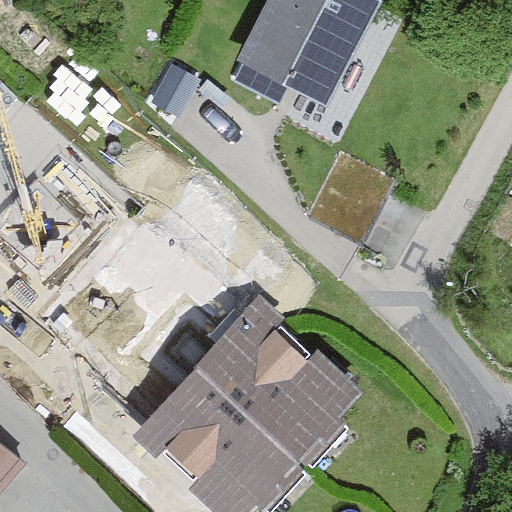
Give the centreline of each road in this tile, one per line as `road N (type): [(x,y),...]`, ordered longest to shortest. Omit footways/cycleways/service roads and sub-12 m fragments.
road 1 (residential): [(511,97),(395,310),(455,363),(486,411),(497,487),(484,511)]
road 2 (residential): [(0,413),(109,511)]
